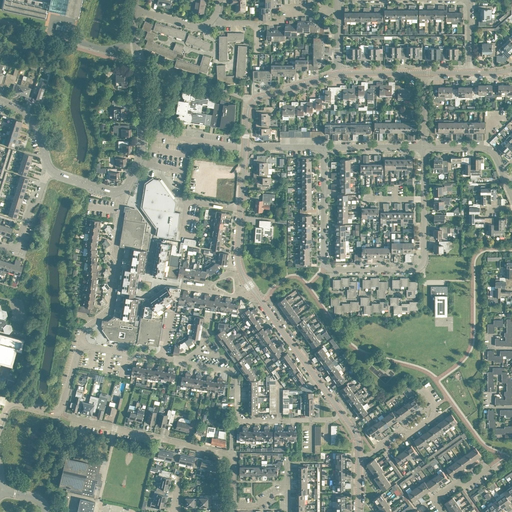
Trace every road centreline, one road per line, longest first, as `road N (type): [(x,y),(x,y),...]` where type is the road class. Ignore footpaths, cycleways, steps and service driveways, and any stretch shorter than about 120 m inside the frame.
road 1 (tertiary): [(340,412),(243,277),(237,256),(245,147)]
road 2 (residential): [(322,147),(325,268),(418,266),(424,199)]
road 3 (residential): [(120,191),(142,146),(134,9)]
road 4 (residential): [(68,418),(232,455)]
road 5 (residential): [(238,381),(236,420),(328,420),(340,412)]
road 6 (residential): [(0,423),(11,402),(57,412),(79,344)]
road 7 (residential): [(86,326),(112,303),(120,211)]
